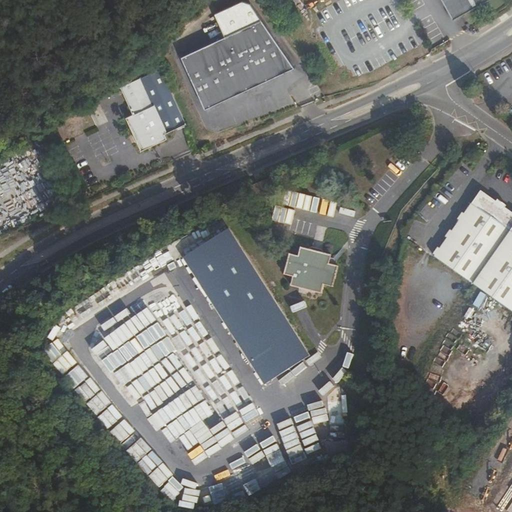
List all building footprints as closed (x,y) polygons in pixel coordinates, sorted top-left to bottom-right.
[(302,76),(254,13),(246,11),(219,24),(231,48),(198,65),(225,115),(302,76)] [(225,115),(198,65),(188,70),(214,121),(225,115)] [(203,120),(176,68),(137,88),(150,114),(143,118),(159,150),(186,136),(183,130),(203,120)] [(511,216),(485,197),(478,198),(436,260),(511,314),(511,216)] [(299,351),(228,220),(197,236),(199,242),(183,251),(253,377),(299,351)] [(199,242),(197,236),(180,245),(183,251),(199,242)] [(340,294),(346,272),(339,270),(341,263),(311,255),(310,263),(303,261),(298,281),(304,283),(302,290),(331,298),(333,291),(340,294)] [(117,275),(126,287),(151,270),(142,258),(117,275)]
